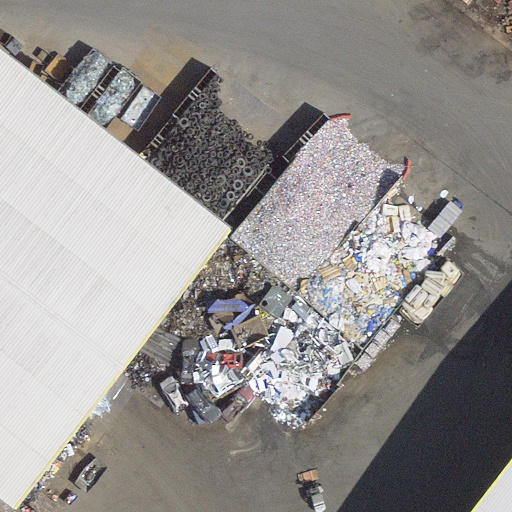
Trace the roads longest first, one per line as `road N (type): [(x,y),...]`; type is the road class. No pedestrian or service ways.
road 1 (unknown): [(475,163),(499,222),(501,273),(482,325),(452,372),(355,461),(250,511)]
road 2 (unknown): [(157,0),(308,30),(368,55),(424,98),(475,163)]
